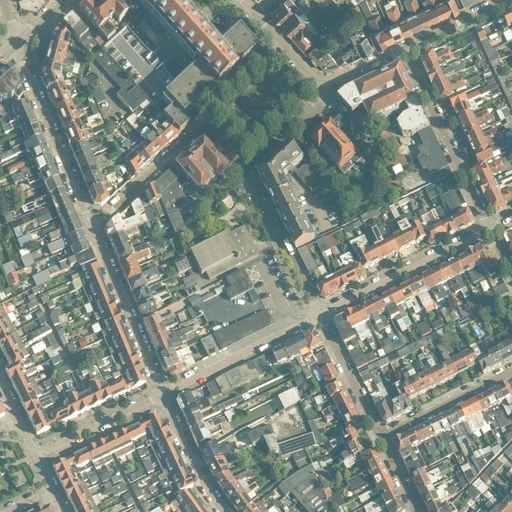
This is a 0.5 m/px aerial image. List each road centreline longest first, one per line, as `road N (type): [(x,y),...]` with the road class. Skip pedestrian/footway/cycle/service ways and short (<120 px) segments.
road 1 (residential): [(91,224),(196,130),(207,129),(243,170),(321,317)]
road 2 (unclassified): [(491,230),(405,51)]
road 3 (unclassified): [(14,43),(91,224)]
road 4 (unclassified): [(321,317),(491,230)]
road 5 (residential): [(405,51),(317,81),(255,13)]
road 6 (unclassified): [(91,224),(161,395)]
road 7 (unclassified): [(161,395),(321,317)]
road 8 (unclassified): [(381,439),(511,373)]
road 9 (residential): [(161,395),(35,456)]
road 10 (unclassified): [(381,439),(321,317)]
road 11 (unclassified): [(161,395),(223,511)]
